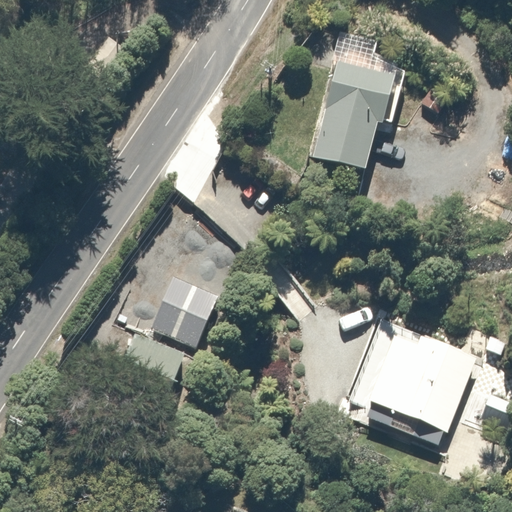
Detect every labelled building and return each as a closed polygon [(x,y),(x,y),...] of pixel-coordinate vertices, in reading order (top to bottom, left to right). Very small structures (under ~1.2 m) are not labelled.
[(386,111),(399,114),(412,55),(341,39),(312,168),(370,181),(386,111)] [(230,304),(180,280),(155,332),(205,356),(230,304)] [(479,363),(375,325),(342,414),(447,452),(479,363)] [(199,370),(136,342),(114,392),(176,420),(199,370)] [(511,427),(511,402),(491,395),(480,425),(509,436),(511,427)]
